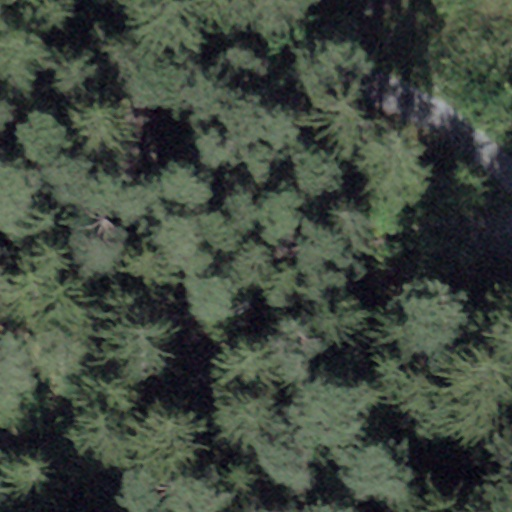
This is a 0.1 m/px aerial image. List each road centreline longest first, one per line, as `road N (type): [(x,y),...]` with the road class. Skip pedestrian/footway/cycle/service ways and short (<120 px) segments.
road 1 (track): [(134,110),(121,137),(123,181),(147,252),(266,511)]
road 2 (track): [(511,178),(419,106),(330,71),(223,73),(134,110)]
